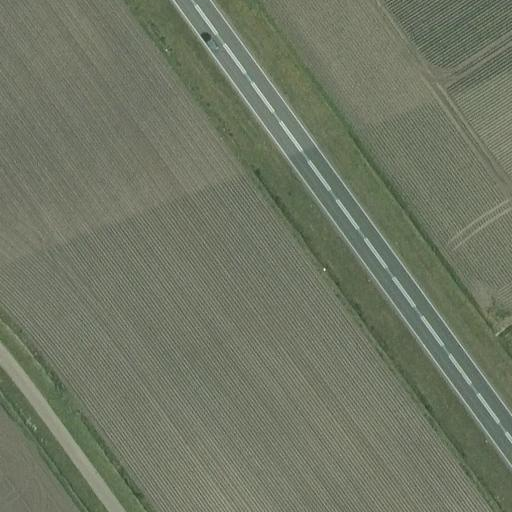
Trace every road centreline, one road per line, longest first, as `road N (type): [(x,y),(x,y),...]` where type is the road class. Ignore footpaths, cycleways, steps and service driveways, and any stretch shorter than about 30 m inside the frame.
road 1 (trunk): [(511,445),(187,0)]
road 2 (unclassified): [(115,511),(0,352)]
